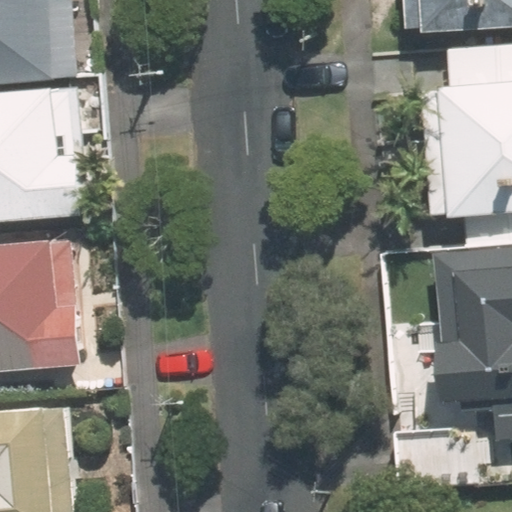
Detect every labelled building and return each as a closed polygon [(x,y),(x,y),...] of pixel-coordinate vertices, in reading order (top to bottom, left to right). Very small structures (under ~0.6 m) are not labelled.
[(93,0),(0,0),(0,79),(99,71),(93,0)] [(511,0),(420,0),(421,21),(511,18),(511,0)] [(511,69),(437,73),(444,207),(473,205),(474,231),(511,229),(511,69)] [(90,81),(0,89),(0,213),(101,204),(90,81)] [(511,234),(451,238),(460,394),(492,392),(495,437),(511,435),(511,234)] [(90,235),(0,239),(0,364),(96,360),(90,235)] [(0,511),(94,511),(93,402),(0,403),(0,511)]
